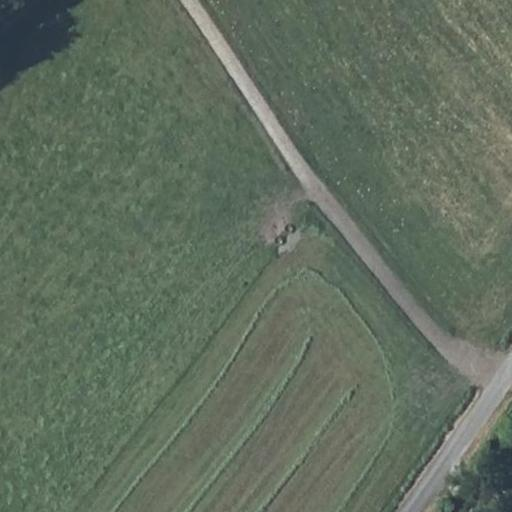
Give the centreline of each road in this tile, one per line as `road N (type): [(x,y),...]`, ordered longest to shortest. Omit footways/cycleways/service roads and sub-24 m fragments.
road 1 (track): [(504,385),(437,338),(332,211),(188,0)]
road 2 (unclassified): [(417,511),(511,374)]
